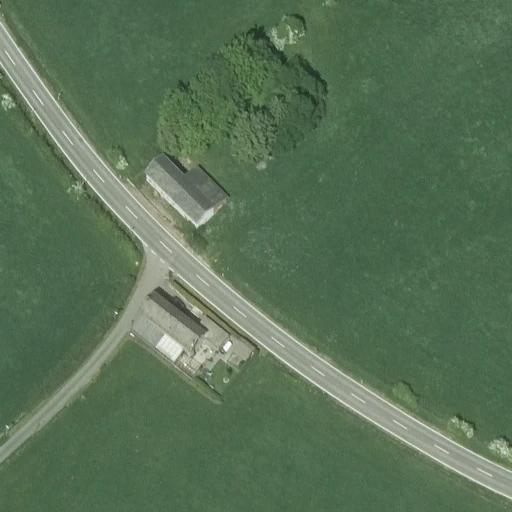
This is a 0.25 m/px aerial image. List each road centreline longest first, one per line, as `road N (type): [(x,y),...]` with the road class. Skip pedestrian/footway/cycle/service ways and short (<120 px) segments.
road 1 (secondary): [(511,493),(348,401),(263,343),(169,260)]
road 2 (secondary): [(169,260),(67,152),(0,58)]
road 3 (unclassified): [(169,260),(83,376),(0,454)]
